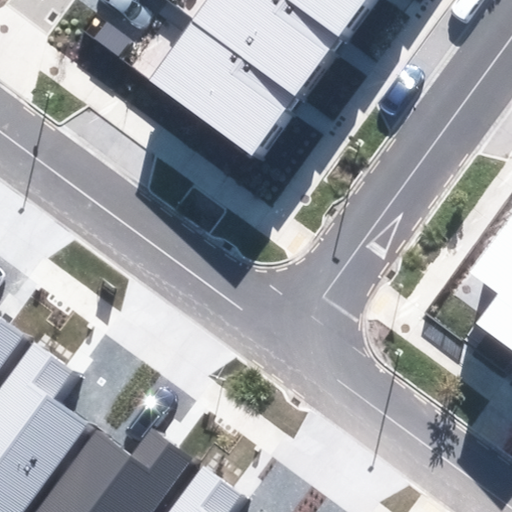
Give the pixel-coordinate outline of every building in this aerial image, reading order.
[(296,0),(218,0),(202,22),(308,99),(352,40),(296,0)] [(296,0),(352,40),(380,0),(296,0)] [(93,38),(119,57),(132,40),(107,21),(93,38)] [(202,22),(159,81),(265,158),(308,99),(202,22)] [(511,221),(478,268),(508,291),(487,320),(511,338),(511,221)] [(0,362),(21,333),(0,318),(0,362)] [(0,388),(0,511),(22,511),(89,422),(56,397),(75,371),(35,342),(0,388)] [(96,428),(35,511),(148,511),(190,456),(149,426),(130,453),(96,428)] [(177,511),(239,511),(248,501),(208,471),(177,511)]
